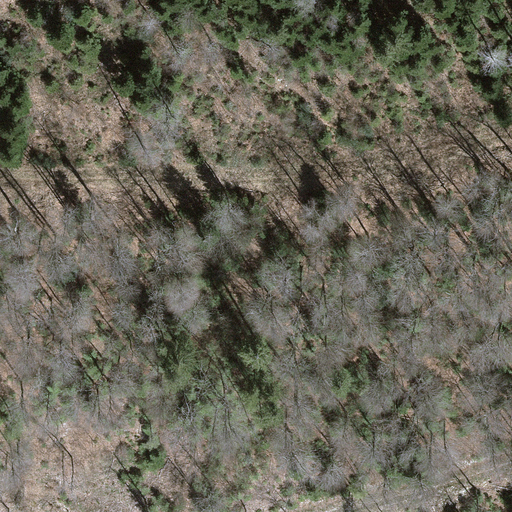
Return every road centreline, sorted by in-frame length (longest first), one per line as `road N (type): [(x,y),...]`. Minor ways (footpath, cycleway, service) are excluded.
road 1 (track): [(511,128),(381,159),(244,177),(0,188)]
road 2 (track): [(334,511),(511,456)]
